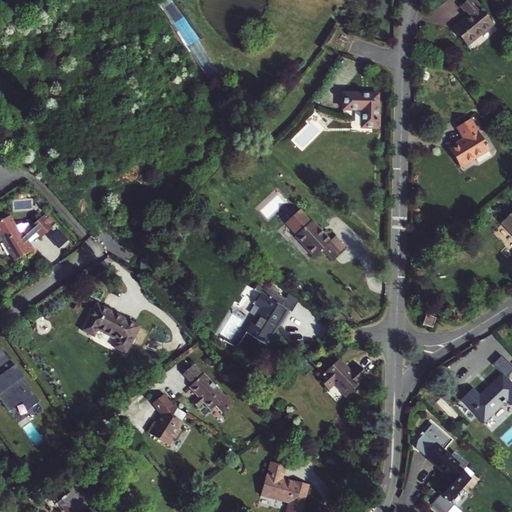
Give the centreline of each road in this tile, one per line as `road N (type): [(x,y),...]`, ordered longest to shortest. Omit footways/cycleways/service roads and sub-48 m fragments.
road 1 (residential): [(395,334),(402,75),(412,0)]
road 2 (residential): [(0,320),(103,253)]
